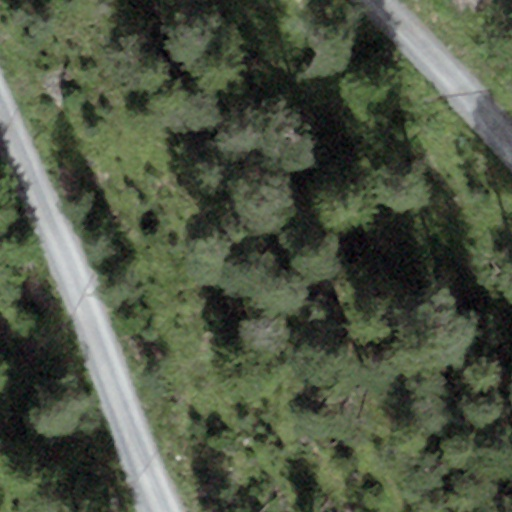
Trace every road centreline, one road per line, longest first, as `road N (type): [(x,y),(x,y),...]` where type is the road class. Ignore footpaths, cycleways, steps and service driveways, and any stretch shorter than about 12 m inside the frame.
road 1 (track): [(164,511),(0,103)]
road 2 (track): [(375,0),(511,151)]
